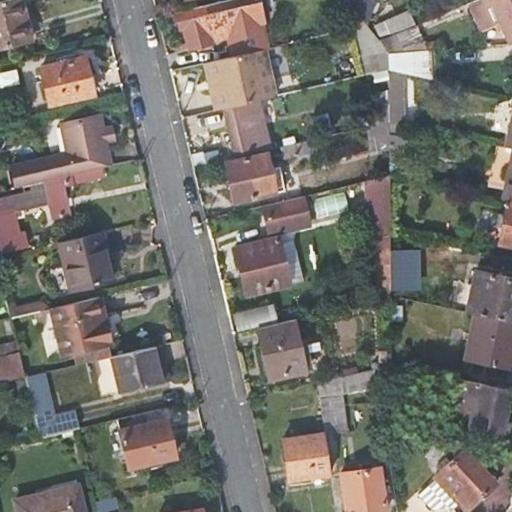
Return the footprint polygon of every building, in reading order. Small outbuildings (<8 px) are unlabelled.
[(0,0),(0,47),(32,40),(23,0),(0,0)] [(254,0),(233,0),(177,12),(181,30),(186,29),(191,50),(210,46),(209,44),(216,42),(231,39),(229,33),(261,25),(254,0)] [(331,0),(352,28),(353,28),(365,25),(344,0),(331,0)] [(511,0),(475,0),(466,4),(478,31),(493,25),(491,21),(495,20),(506,45),(511,44),(511,0)] [(387,24),(370,31),(378,41),(379,42),(393,36),(415,26),(407,9),(385,18),(387,24)] [(370,31),(365,25),(353,28),(358,46),(378,41),(370,31)] [(405,54),(393,36),(379,42),(390,55),(405,54)] [(277,96),(266,48),(205,62),(216,110),(224,108),(246,104),(253,102),(277,96)] [(334,55),(340,82),(389,70),(390,55),(376,58),(375,55),(359,60),(357,50),(334,55)] [(431,80),(428,52),(405,54),(390,55),(389,70),(399,73),(431,80)] [(86,57),(42,68),(50,103),(94,93),(86,57)] [(399,81),(399,73),(389,70),(390,110),(390,122),(403,124),(406,114),(403,81),(399,81)] [(224,108),(236,158),(265,151),(269,149),(267,138),(262,140),(253,102),(246,104),(224,108)] [(508,126),(505,148),(511,149),(511,109),(505,109),(501,126),(508,126)] [(363,115),(365,128),(370,127),(390,122),(390,110),(363,115)] [(106,141),(118,138),(114,123),(103,126),(100,114),(63,123),(70,150),(15,163),(20,186),(33,183),(74,173),(111,164),(106,141)] [(373,151),(390,152),(390,122),(370,127),(373,151)] [(400,137),(403,124),(390,122),(390,152),(390,175),(399,177),(402,164),(408,166),(414,141),(400,137)] [(328,152),(325,137),(280,147),(283,158),(299,156),(299,157),(328,152)] [(270,169),(265,151),(236,158),(222,160),(232,204),(276,195),(275,192),(284,190),(279,167),(270,169)] [(511,155),(503,199),(507,200),(511,201),(511,155)] [(0,255),(30,248),(21,209),(51,202),(55,218),(73,213),(65,184),(76,181),(74,173),(33,183),(35,189),(0,197),(0,255)] [(377,248),(390,247),(390,234),(390,175),(371,179),(371,238),(376,238),(377,248)] [(313,199),(318,219),(349,211),(344,192),(313,199)] [(311,227),(304,194),(263,204),(271,236),(311,227)] [(511,247),(511,201),(507,200),(504,214),(500,214),(498,224),(502,225),(498,244),(511,247)] [(108,248),(103,230),(61,241),(73,287),(111,279),(104,249),(108,248)] [(277,240),(237,250),(248,295),(287,285),(278,243),(277,240)] [(294,240),(278,243),(287,285),(304,280),(294,240)] [(408,247),(390,247),(390,291),(408,290),(408,247)] [(511,281),(475,273),(466,313),(473,315),(511,323),(511,281)] [(111,343),(100,295),(53,306),(64,353),(76,351),(109,344),(111,343)] [(511,352),(511,347),(511,323),(473,315),(464,361),(510,372),(511,362),(511,352)] [(305,372),(293,320),(256,328),(264,363),(258,366),(262,382),(305,372)] [(19,340),(0,344),(0,353),(1,356),(22,351),(19,340)] [(109,344),(76,351),(79,363),(112,355),(109,344)] [(165,383),(157,344),(112,355),(121,393),(165,383)] [(32,374),(26,350),(22,351),(28,376),(32,374)] [(22,351),(1,356),(0,356),(0,377),(1,382),(19,378),(28,376),(22,351)] [(412,385),(415,370),(391,364),(374,368),(377,386),(396,381),(412,385)] [(342,394),(377,386),(374,368),(316,382),(325,433),(348,430),(342,394)] [(55,413),(45,371),(32,374),(28,376),(31,387),(42,436),(78,428),(74,409),(55,413)] [(21,389),(31,387),(28,376),(19,378),(21,389)] [(500,437),(509,390),(454,378),(449,406),(471,410),(467,431),(500,437)] [(163,419),(160,408),(121,418),(131,466),(176,457),(168,419),(163,419)] [(289,480),(331,474),(325,433),(282,440),(289,480)] [(465,451),(436,478),(437,479),(420,495),(431,507),(455,507),(460,503),(467,511),(496,484),(465,451)] [(380,468),(343,474),(347,511),(381,511),(386,511),(380,468)] [(86,511),(80,485),(17,500),(20,511),(86,511)] [(120,506),(117,494),(97,499),(101,510),(101,511),(120,506)]
